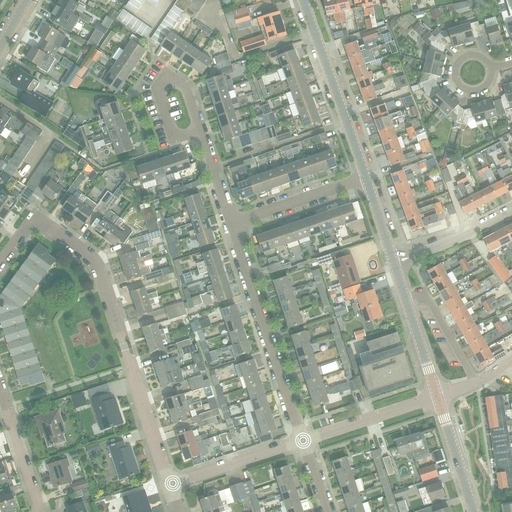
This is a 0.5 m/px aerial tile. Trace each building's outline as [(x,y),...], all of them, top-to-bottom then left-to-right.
[(71,0),(60,0),(58,5),(79,18),(89,24),(92,19),(76,9),(79,4),(71,0)] [(138,8),(142,4),(136,0),(129,0),(129,1),(138,8)] [(193,0),(192,2),(201,8),(205,3),(199,0),(193,0)] [(335,0),(324,0),(323,0),(326,15),(326,16),(333,14),(335,24),(339,24),(340,23),(335,0)] [(347,0),(335,0),(340,23),(341,23),(345,22),(343,12),(350,10),(347,0)] [(367,16),(368,19),(369,19),(365,0),(353,0),(355,9),(363,7),(363,10),(365,16),(367,16)] [(378,0),(365,0),(369,19),(371,29),(377,27),(372,5),(379,4),(378,0)] [(476,10),(489,7),(486,0),(479,0),(474,2),(476,10)] [(135,14),(138,8),(129,1),(125,7),(135,14)] [(174,6),(184,13),(188,8),(178,1),(174,6)] [(198,14),(201,8),(192,2),(191,3),(188,7),(198,14)] [(58,5),(52,15),(55,17),(52,21),(71,32),(79,18),(58,5)] [(173,5),(170,10),(180,17),(184,12),(173,5)] [(188,7),(188,8),(184,13),(194,19),(198,14),(188,7)] [(227,20),(248,13),(246,8),(235,11),(225,14),(227,20)] [(431,10),(433,19),(441,17),(439,8),(431,10)] [(131,29),(138,19),(137,19),(123,9),(116,19),(131,29)] [(112,10),(108,17),(113,20),(114,20),(115,19),(118,14),(118,13),(112,10)] [(180,17),(170,10),(167,15),(177,22),(180,17)] [(259,21),(263,35),(240,42),(243,52),(266,45),(265,42),(286,36),(279,12),(258,18),(258,19),(253,20),(253,23),(259,21)] [(227,20),(229,29),(237,27),(236,24),(246,21),(247,25),(251,24),(248,13),(227,20)] [(99,22),(109,28),(113,20),(108,17),(104,14),(99,22)] [(163,20),(174,27),(177,22),(167,15),(163,20)] [(131,29),(136,33),(143,23),(140,21),(138,19),(131,29)] [(394,19),(389,23),(394,27),(398,23),(394,19)] [(163,20),(160,25),(170,32),(174,27),(163,20)] [(194,25),(202,30),(204,26),(196,21),(194,25)] [(469,24),(459,27),(464,44),(474,41),(474,38),(482,36),(479,25),(478,21),(470,24),(469,24)] [(108,29),(98,22),(93,29),(104,36),(108,29)] [(143,23),(136,33),(141,36),(147,26),(143,23)] [(418,23),(412,29),(417,34),(424,28),(418,23)] [(482,36),(482,38),(488,36),(491,46),(502,42),(497,25),(486,28),(485,24),(479,25),(482,36)] [(41,45),(56,53),(59,48),(56,46),(59,41),(55,39),(59,32),(46,25),(39,36),(44,40),(41,45)] [(170,32),(160,25),(150,39),(156,43),(161,46),(170,32)] [(152,30),(147,26),(141,36),(145,39),(152,30)] [(204,26),(202,30),(209,36),(212,32),(204,26)] [(431,34),(432,35),(445,47),(449,43),(452,42),(453,47),(464,44),(459,27),(448,30),(442,32),(437,28),(431,34)] [(362,43),(377,38),(374,30),(360,36),(362,43)] [(342,31),(333,33),(334,39),(344,37),(342,32),(342,31)] [(106,39),(109,41),(114,34),(111,32),(106,39)] [(172,53),(181,39),(171,32),(161,46),(172,53)] [(389,33),(383,36),(386,44),(392,42),(389,33)] [(428,51),(425,62),(443,66),(446,55),(440,54),(441,52),(445,47),(432,35),(428,39),(430,42),(428,51)] [(92,36),(88,42),(96,47),(100,41),(92,36)] [(109,41),(106,39),(100,47),(104,49),(109,41)] [(182,60),(191,46),(181,39),(172,53),(182,60)] [(356,41),(344,46),(348,55),(348,57),(360,53),(376,47),(373,39),(362,43),(363,45),(358,47),(358,46),(356,41)] [(124,52),(138,61),(146,51),(131,41),(124,52)] [(33,47),(27,58),(38,65),(37,67),(47,73),(56,59),(53,58),(56,53),(41,45),(38,50),(33,47)] [(192,68),(202,54),(191,46),(182,60),(192,68)] [(278,57),(282,68),(298,62),(294,50),(284,54),(282,49),(269,54),(271,59),(278,57)] [(97,52),(92,60),(95,62),(100,54),(97,52)] [(117,62),(131,72),(138,61),(124,52),(117,62)] [(218,69),(231,65),(227,53),(214,58),(218,69)] [(364,64),(360,53),(348,57),(352,68),(364,64)] [(202,54),(192,68),(202,75),(212,61),(202,54)] [(84,66),(86,67),(90,70),(95,62),(92,60),(89,58),(84,66)] [(106,70),(124,82),(131,72),(117,62),(110,72),(106,69),(106,70)] [(287,80),(303,74),(298,62),(282,68),(287,80)] [(412,91),(423,88),(436,84),(435,78),(435,76),(440,77),(443,66),(425,62),(421,82),(418,83),(418,85),(411,87),(412,91)] [(352,68),(356,80),(368,76),(364,64),(352,68)] [(54,103),(35,91),(39,83),(33,79),(20,70),(12,84),(25,92),(19,102),(46,117),(54,103)] [(124,82),(106,70),(99,80),(117,92),(124,82)] [(52,80),(65,88),(70,81),(56,73),(52,80)] [(307,86),(303,74),(287,80),(291,92),(307,86)] [(228,75),(223,76),(206,81),(210,93),(226,87),(224,81),(229,80),(228,75)] [(404,75),(394,79),(397,89),(408,86),(404,75)] [(76,76),(69,86),(72,88),(77,89),(83,81),(76,76)] [(372,87),(368,76),(356,80),(361,91),(372,87)] [(511,82),(503,86),(506,95),(500,97),(501,99),(504,111),(511,108),(511,82)] [(372,87),(361,91),(365,102),(377,98),(374,92),(385,89),(382,83),(372,87)] [(431,101),(439,108),(452,95),(443,88),(440,91),(438,90),(436,84),(423,88),(424,94),(431,101)] [(210,93),(214,104),(230,99),(228,93),(234,91),(232,86),(226,87),(210,93)] [(291,92),(295,103),(311,97),(307,86),(291,92)] [(459,129),(464,110),(458,108),(456,107),(460,103),(452,95),(439,108),(447,116),(454,122),(453,128),(459,129)] [(406,109),(408,108),(415,106),(411,96),(402,99),(406,109)] [(295,103),(299,115),(316,109),(311,97),(295,103)] [(230,99),(214,104),(217,116),(234,111),(232,105),(238,104),(236,98),(230,99)] [(96,115),(98,121),(121,114),(117,102),(110,105),(108,101),(107,100),(105,99),(104,99),(98,100),(97,101),(96,103),(96,105),(99,114),(96,115)] [(481,102),(486,120),(497,116),(505,114),(504,111),(501,99),(493,102),(492,99),(481,102)] [(470,111),(464,110),(459,129),(464,130),(465,125),(466,125),(468,119),(474,117),(476,123),(486,120),(481,102),(470,106),(472,111),(470,111)] [(375,121),(388,115),(384,104),(370,109),(375,121)] [(412,117),(418,115),(415,106),(408,108),(412,117)] [(320,121),(316,109),(299,115),(304,127),(320,121)] [(0,134),(1,135),(5,128),(4,128),(11,118),(0,111),(0,134)] [(221,129),(238,123),(234,111),(217,116),(221,129)] [(388,115),(375,121),(379,132),(392,127),(397,125),(395,120),(398,118),(402,116),(400,111),(388,115)] [(121,114),(98,121),(98,122),(105,120),(107,126),(101,128),(103,133),(108,131),(125,126),(121,114)] [(269,120),(267,114),(263,116),(262,116),(266,127),(270,126),(271,126),(269,120)] [(28,123),(25,128),(30,132),(31,131),(33,127),(28,123)] [(242,135),(238,123),(221,129),(225,140),(231,139),(236,137),(242,135)] [(269,139),(276,137),(277,137),(273,125),(271,126),(270,126),(266,127),(265,128),(269,139)] [(110,137),(103,140),(105,145),(112,143),(129,137),(125,126),(108,131),(110,137)] [(31,131),(39,137),(42,132),(33,127),(31,131)] [(80,128),(79,127),(76,132),(67,127),(63,134),(85,149),(87,146),(80,128)] [(379,132),(383,143),(397,138),(392,127),(379,132)] [(264,141),(269,139),(265,128),(260,129),(264,141)] [(254,131),(258,142),(264,141),(260,129),(254,131)] [(423,129),(414,132),(407,134),(409,139),(425,134),(423,129)] [(36,141),(39,137),(31,131),(30,132),(28,136),(36,141)] [(252,144),(258,142),(254,131),(249,133),(252,144)] [(277,137),(276,137),(278,142),(291,138),(290,132),(277,137)] [(242,135),(246,146),(252,144),(249,133),(242,135)] [(331,150),(324,152),(321,143),(328,141),(325,133),(313,137),(314,141),(319,154),(324,171),(336,166),(331,150)] [(240,148),(246,146),(242,135),(236,137),(240,148)] [(28,136),(25,140),(33,146),(36,141),(28,136)] [(133,149),(129,137),(112,143),(116,155),(133,149)] [(236,137),(231,139),(234,150),(240,148),(236,137)] [(383,143),(387,154),(401,149),(397,138),(383,143)] [(30,150),(33,146),(25,140),(22,145),(30,150)] [(427,140),(419,143),(423,153),(431,150),(427,140)] [(55,141),(52,146),(62,152),(64,148),(65,147),(55,141)] [(22,145),(19,149),(27,155),(30,150),(22,145)] [(62,152),(52,146),(49,150),(59,156),(60,153),(62,152)] [(62,152),(60,153),(66,157),(70,152),(64,148),(62,152)] [(24,159),(27,155),(19,149),(15,153),(24,159)] [(403,156),(401,149),(387,154),(391,166),(416,157),(414,151),(403,156)] [(49,150),(46,154),(56,160),(59,156),(49,150)] [(451,160),(453,152),(445,150),(444,159),(451,160)] [(173,156),(178,172),(191,168),(185,152),(173,156)] [(15,153),(12,158),(21,164),(24,159),(15,153)] [(56,160),(46,154),(43,159),(53,165),(56,160)] [(307,158),(312,175),(324,171),(319,154),(307,158)] [(173,156),(160,160),(166,176),(175,173),(177,180),(180,179),(178,172),(173,156)] [(18,168),(21,164),(12,158),(9,162),(18,168)] [(301,179),(312,175),(307,158),(295,162),(301,179)] [(43,159),(40,163),(50,169),(53,165),(43,159)] [(82,159),(78,163),(84,167),(88,163),(82,159)] [(166,176),(160,160),(149,163),(156,186),(157,186),(155,180),(166,176)] [(9,162),(6,167),(15,173),(18,168),(9,162)] [(242,162),(229,166),(231,172),(237,170),(241,181),(236,182),(238,187),(232,189),(234,196),(240,194),(242,199),(254,195),(247,174),(247,173),(245,165),(244,166),(242,162)] [(295,162),(283,166),(289,183),(301,179),(295,162)] [(40,163),(38,168),(47,174),(50,169),(40,163)] [(149,163),(137,167),(143,184),(155,180),(149,163)] [(272,170),(277,187),(289,183),(283,166),(277,168),(275,164),(270,166),(272,170)] [(497,198),(507,192),(502,181),(498,183),(490,169),(489,169),(486,164),(481,167),(484,172),(491,186),(497,198)] [(12,177),(15,173),(6,167),(3,171),(6,173),(12,177)] [(35,172),(44,178),(47,174),(38,168),(35,172)] [(448,168),(441,170),(446,182),(452,180),(448,168)] [(507,192),(511,189),(511,173),(509,168),(503,171),(502,168),(497,171),(502,181),(507,192)] [(265,191),(277,187),(272,170),(260,174),(265,191)] [(409,177),(406,178),(403,170),(391,174),(395,186),(407,182),(415,179),(413,173),(408,175),(409,177)] [(431,170),(425,174),(428,180),(435,176),(431,170)] [(53,201),(62,189),(55,184),(59,180),(54,176),(55,175),(50,171),(41,183),(46,187),(41,193),(53,201)] [(83,171),(78,177),(68,190),(74,194),(83,181),(82,181),(87,174),(83,171)] [(35,172),(32,177),(41,183),(44,178),(35,172)] [(251,172),(247,173),(247,174),(254,195),(265,191),(260,174),(253,177),(251,172)] [(32,177),(29,181),(38,187),(41,183),(32,177)] [(470,197),(463,183),(460,177),(455,180),(458,185),(455,187),(458,194),(455,195),(459,202),(459,203),(465,214),(476,208),(470,197)] [(38,187),(29,181),(26,186),(28,188),(34,191),(35,192),(38,187)] [(395,186),(399,197),(414,192),(413,189),(410,190),(407,182),(395,186)] [(489,188),(481,192),(486,203),(497,198),(491,186),(490,183),(487,184),(489,188)] [(27,191),(24,195),(29,199),(34,191),(28,188),(26,190),(27,191)] [(0,203),(11,211),(18,202),(11,197),(13,196),(4,189),(3,191),(0,189),(0,203)] [(87,197),(73,216),(85,224),(95,210),(100,213),(105,207),(109,201),(113,195),(108,192),(98,206),(87,197)] [(415,194),(414,192),(399,197),(403,209),(415,204),(412,196),(415,194)] [(471,192),(468,194),(470,197),(476,208),(486,203),(481,192),(473,196),(471,192)] [(63,208),(73,216),(87,197),(82,194),(78,200),(72,196),(63,208)] [(184,213),(188,211),(203,206),(199,194),(185,199),(187,207),(182,209),(184,213)] [(159,204),(159,203),(157,199),(149,202),(139,205),(141,210),(159,204)] [(104,218),(94,231),(105,239),(120,218),(110,211),(114,204),(109,201),(105,207),(100,213),(105,217),(104,218)] [(407,220),(423,214),(435,210),(441,207),(440,202),(434,204),(433,204),(417,210),(415,204),(403,209),(407,220)] [(0,216),(4,220),(11,211),(0,203),(0,216)] [(447,205),(450,215),(456,213),(452,203),(447,205)] [(340,208),(345,224),(358,220),(352,204),(340,208)] [(192,223),(207,218),(203,206),(188,211),(192,223)] [(340,208),(328,212),(333,228),(345,224),(340,208)] [(152,209),(143,211),(146,220),(154,217),(152,209)] [(154,212),(157,222),(165,219),(162,210),(158,211),(154,212)] [(316,216),(322,232),(333,228),(328,212),(316,216)] [(424,217),(423,214),(407,220),(412,231),(423,227),(438,222),(435,214),(423,219),(423,220),(421,221),(420,218),(424,217)] [(316,216),(304,220),(310,236),(322,232),(316,216)] [(120,218),(105,239),(115,246),(117,244),(119,241),(124,244),(129,237),(118,230),(124,221),(120,218)] [(195,230),(188,232),(190,237),(211,230),(207,218),(192,223),(195,230)] [(168,228),(165,219),(157,222),(161,221),(163,230),(168,228)] [(310,236),(304,220),(292,224),(298,240),(310,236)] [(287,244),(298,240),(292,224),(281,228),(287,244)] [(281,228),(269,232),(275,248),(287,244),(281,228)] [(505,228),(494,234),(501,247),(506,244),(510,251),(511,249),(511,242),(505,228)] [(160,230),(143,236),(145,242),(162,236),(160,230)] [(200,247),(215,242),(211,230),(190,237),(191,241),(198,239),(200,247)] [(275,248),(269,232),(257,236),(263,252),(275,248)] [(490,252),(501,247),(494,234),(483,239),(490,252)] [(331,238),(325,240),(327,246),(333,243),(331,238)] [(150,241),(145,242),(135,245),(137,252),(152,247),(150,241)] [(172,243),(168,244),(173,259),(181,256),(176,241),(172,243)] [(39,249),(48,256),(50,253),(39,245),(0,297),(0,314),(18,309),(22,323),(27,337),(31,351),(36,365),(40,379),(30,383),(31,386),(44,381),(21,308),(5,296),(13,285),(22,273),(30,261),(39,249)] [(30,261),(47,273),(55,261),(48,256),(39,249),(30,261)] [(196,264),(198,269),(221,262),(217,250),(203,254),(205,261),(196,264)] [(343,250),(317,258),(319,265),(319,266),(333,262),(340,283),(332,286),(328,288),(326,288),(328,293),(329,293),(334,291),(360,283),(351,255),(345,257),(343,250)] [(123,269),(144,262),(143,257),(136,259),(133,252),(119,257),(123,269)] [(489,261),(504,281),(510,277),(495,256),(489,261)] [(314,259),(305,262),(307,266),(312,264),(313,267),(319,265),(317,258),(314,259)] [(458,262),(461,266),(467,263),(465,258),(458,262)] [(174,261),(178,276),(183,275),(179,265),(178,260),(174,261)] [(22,273),(38,285),(47,273),(30,261),(22,273)] [(144,262),(123,269),(127,281),(144,275),(146,281),(155,278),(163,276),(174,272),(172,266),(151,273),(148,266),(146,266),(144,262)] [(208,272),(211,278),(225,274),(221,262),(198,269),(194,271),(196,275),(199,274),(199,275),(208,272)] [(281,265),(280,262),(268,266),(270,273),(282,269),(281,265)] [(470,268),(467,263),(461,266),(464,271),(470,268)] [(433,282),(446,275),(440,264),(427,271),(433,282)] [(174,272),(163,276),(155,278),(158,285),(176,278),(174,272)] [(13,285),(29,297),(38,285),(22,273),(13,285)] [(209,292),(215,290),(229,285),(225,274),(211,278),(213,285),(207,287),(209,292)] [(433,282),(439,292),(452,285),(446,275),(433,282)] [(278,293),(292,289),(288,277),(274,281),(278,293)] [(470,282),(473,287),(479,284),(476,279),(470,282)] [(482,289),(479,284),(473,287),(476,292),(482,289)] [(5,296),(21,308),(29,297),(13,285),(5,296)] [(233,297),(229,285),(215,290),(218,302),(233,297)] [(352,305),(354,312),(378,304),(374,290),(366,293),(365,291),(363,290),(361,291),(359,285),(343,290),(346,302),(353,299),(354,303),(352,304),(352,305)] [(452,285),(439,292),(445,303),(458,295),(452,285)] [(135,304),(154,298),(158,297),(156,292),(148,295),(145,288),(131,292),(135,304)] [(278,293),(282,305),(296,300),(292,289),(278,293)] [(116,303),(127,301),(125,291),(114,293),(116,303)] [(187,302),(184,303),(186,308),(186,309),(189,308),(189,309),(193,307),(202,304),(200,295),(190,298),(186,300),(187,302)] [(464,305),(458,295),(445,303),(451,313),(464,305)] [(494,296),(488,300),(491,305),(497,301),(494,296)] [(154,298),(135,304),(139,316),(153,312),(151,305),(155,303),(154,298)] [(282,305),(285,316),(302,311),(300,306),(298,307),(296,300),(282,305)] [(482,303),(484,308),(491,305),(488,300),(482,303)] [(186,308),(184,303),(183,301),(165,307),(167,314),(186,308)] [(457,323),(470,316),(466,310),(473,306),(471,301),(464,305),(451,313),(457,323)] [(378,304),(354,312),(361,310),(365,322),(366,322),(369,331),(374,330),(371,320),(382,317),(378,304)] [(222,310),(226,322),(239,317),(235,305),(222,310)] [(341,305),(332,308),(334,313),(336,318),(347,314),(345,308),(344,308),(343,308),(343,307),(342,307),(341,306),(341,305)] [(493,309),(491,305),(484,308),(487,313),(493,309)] [(186,309),(186,308),(167,314),(169,320),(188,314),(186,309)] [(18,309),(0,314),(0,320),(3,329),(22,323),(18,309)] [(302,311),(285,316),(289,328),(303,324),(299,312),(302,311)] [(476,326),(470,316),(457,323),(463,334),(476,326)] [(243,329),(239,317),(226,322),(229,333),(243,329)] [(194,322),(190,323),(193,332),(202,329),(212,326),(210,319),(207,320),(199,322),(198,320),(194,321),(194,322)] [(500,321),(494,324),(496,329),(503,325),(500,321)] [(499,334),(511,327),(508,322),(503,325),(496,329),(499,334)] [(22,323),(3,329),(7,343),(27,337),(22,323)] [(143,327),(147,340),(165,334),(163,329),(159,330),(157,323),(143,327)] [(476,326),(463,334),(469,344),(482,337),(476,326)] [(205,339),(202,329),(193,332),(196,342),(200,341),(205,339)] [(247,340),(243,329),(229,333),(233,345),(247,340)] [(356,340),(366,336),(363,330),(354,333),(356,340)] [(292,336),(296,348),(309,343),(306,331),(292,336)] [(165,334),(147,340),(151,353),(165,348),(162,340),(166,339),(165,334)] [(364,366),(361,367),(360,367),(370,396),(414,382),(404,353),(400,354),(399,350),(393,334),(366,342),(369,352),(360,355),(364,366)] [(27,337),(7,343),(12,357),(31,351),(27,337)] [(469,344),(475,355),(487,347),(482,337),(469,344)] [(178,350),(192,345),(190,339),(176,344),(178,350)] [(247,340),(233,345),(227,347),(229,351),(232,350),(234,358),(251,352),(247,340)] [(296,348),(299,359),(313,355),(309,343),(296,348)] [(192,345),(178,350),(180,356),(194,351),(192,345)] [(487,347),(475,355),(481,365),(493,358),(494,361),(506,354),(502,347),(491,353),(487,347)] [(31,351),(12,357),(16,371),(36,365),(31,351)] [(317,366),(313,355),(299,359),(303,371),(317,366)] [(168,359),(154,364),(158,376),(180,369),(178,363),(175,364),(173,358),(168,359)] [(235,366),(238,378),(257,372),(253,359),(240,364),(235,366)] [(203,362),(197,363),(199,370),(205,369),(203,362)] [(36,365),(16,371),(21,385),(30,383),(40,379),(36,365)] [(303,371),(307,382),(321,378),(317,366),(303,371)] [(180,369),(158,376),(162,388),(184,381),(180,369)] [(261,383),(257,372),(238,378),(239,378),(244,376),(247,387),(261,383)] [(211,376),(214,385),(219,384),(216,374),(211,376)] [(201,375),(188,379),(190,386),(204,381),(202,375),(201,375)] [(323,384),(321,378),(307,382),(311,394),(329,388),(328,383),(323,384)] [(211,385),(209,379),(204,381),(190,386),(192,392),(203,388),(205,387),(211,385)] [(353,380),(348,382),(351,391),(356,390),(359,389),(355,379),(353,380)] [(247,387),(251,399),(265,395),(261,383),(247,387)] [(223,394),(219,384),(214,385),(217,396),(223,394)] [(205,387),(203,388),(207,400),(214,397),(214,396),(211,386),(211,385),(205,387)] [(336,386),(329,388),(311,394),(314,406),(328,402),(326,396),(332,394),(333,396),(339,394),(336,386)] [(98,387),(88,390),(91,399),(101,396),(98,387)] [(83,393),(72,397),(75,407),(86,403),(83,393)] [(166,399),(170,412),(192,404),(190,399),(186,401),(184,393),(166,399)] [(104,429),(122,423),(115,400),(113,400),(111,394),(91,400),(99,422),(102,421),(104,429)] [(268,406),(265,395),(251,399),(255,411),(268,406)] [(485,398),(488,413),(505,410),(510,410),(509,405),(504,406),(502,395),(485,398)] [(214,397),(207,400),(210,411),(213,410),(218,408),(215,398),(214,397)] [(218,399),(222,409),(227,407),(224,397),(218,399)] [(242,413),(251,410),(248,398),(238,401),(242,413)] [(192,404),(170,412),(174,424),(192,418),(190,411),(194,409),(192,404)] [(250,412),(254,424),(272,418),(268,406),(255,411),(250,412)] [(230,418),(227,407),(222,409),(225,419),(230,418)] [(199,415),(201,421),(220,414),(218,408),(213,410),(210,411),(199,415)] [(63,434),(66,433),(59,411),(38,417),(40,423),(38,424),(40,432),(43,431),(48,447),(65,442),(63,434)] [(511,420),(508,421),(506,411),(489,413),(491,428),(508,426),(511,425),(511,420)] [(221,415),(220,414),(201,421),(197,422),(199,428),(217,422),(217,421),(219,420),(218,416),(221,415)] [(272,418),(254,424),(260,444),(273,440),(270,432),(276,430),(272,418)] [(231,421),(226,422),(229,432),(230,431),(234,430),(231,421)] [(491,428),(493,443),(510,441),(511,440),(511,436),(510,436),(508,426),(491,428)] [(201,435),(194,437),(192,430),(177,435),(181,448),(202,441),(201,435)] [(226,433),(219,435),(223,447),(230,445),(229,443),(233,442),(230,431),(229,432),(227,432),(226,433)] [(414,458),(419,456),(426,454),(419,433),(407,437),(414,458)] [(410,459),(414,458),(407,437),(395,441),(400,455),(407,452),(410,459)] [(204,446),(202,441),(181,448),(185,460),(200,455),(198,448),(204,446)] [(493,443),(495,459),(511,456),(511,451),(511,452),(510,441),(493,443)] [(122,478),(137,473),(133,460),(135,460),(131,447),(125,448),(123,442),(109,446),(117,469),(119,468),(122,478)] [(98,443),(86,447),(89,455),(101,451),(98,443)] [(374,461),(379,459),(383,458),(379,449),(371,451),(374,461)] [(388,476),(395,473),(389,456),(383,458),(388,476)] [(511,456),(495,459),(498,474),(511,471),(511,456)] [(337,473),(350,469),(347,457),(333,462),(337,473)] [(67,467),(69,466),(67,459),(66,460),(61,461),(49,465),(53,478),(52,478),(55,487),(72,482),(67,467)] [(374,461),(378,473),(383,472),(379,459),(374,461)] [(419,470),(421,476),(423,482),(438,477),(434,465),(419,470)] [(274,470),(278,482),(292,477),(288,466),(274,470)] [(0,484),(8,481),(5,473),(6,473),(4,467),(0,468),(0,484)] [(337,473),(340,485),(354,481),(350,469),(337,473)] [(511,471),(498,474),(500,489),(511,487),(511,471)] [(378,473),(382,484),(387,483),(383,472),(378,473)] [(278,482),(282,493),(296,489),(292,477),(278,482)] [(86,480),(72,485),(74,492),(89,487),(86,480)] [(251,480),(243,483),(246,493),(254,490),(251,480)] [(354,481),(340,485),(344,496),(358,492),(354,481)] [(234,502),(241,500),(247,498),(246,493),(243,483),(242,482),(229,487),(234,502)] [(445,496),(440,482),(418,490),(420,496),(429,493),(431,500),(445,496)] [(382,484),(385,496),(390,495),(387,483),(382,484)] [(407,487),(393,492),(395,498),(409,493),(407,487)] [(209,497),(200,500),(204,511),(227,505),(234,502),(229,488),(219,492),(218,492),(218,491),(217,491),(217,490),(216,490),(215,490),(214,490),(211,491),(210,492),(209,492),(209,493),(209,494),(209,495),(209,496),(209,497)] [(284,500),(280,502),(282,507),(286,506),(286,505),(299,501),(296,489),(282,493),(284,500)] [(124,510),(122,511),(148,511),(146,504),(149,503),(144,490),(124,497),(128,509),(124,510)] [(254,490),(246,493),(247,498),(248,502),(252,501),(252,502),(257,500),(254,490)] [(362,504),(358,492),(344,496),(348,508),(362,504)] [(0,509),(0,511),(2,511),(16,507),(14,499),(15,499),(13,493),(0,497),(0,509)] [(390,495),(385,496),(389,508),(394,506),(390,495)] [(251,510),(248,502),(247,498),(241,500),(245,511),(251,510)] [(262,508),(274,504),(272,499),(260,503),(262,508)] [(287,510),(287,511),(303,511),(299,501),(286,505),(286,506),(282,507),(283,511),(287,510)] [(85,511),(85,510),(85,511),(82,503),(71,506),(72,511),(85,511)]
